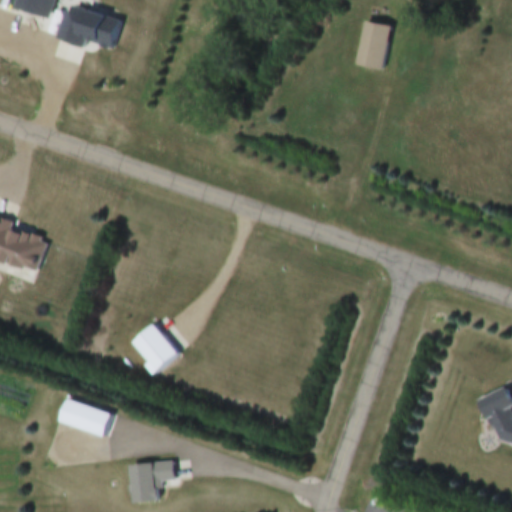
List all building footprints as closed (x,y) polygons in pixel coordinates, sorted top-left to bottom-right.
[(56,0),(20,0),(18,10),(43,18),(48,0),(53,0),(56,1),(56,0)] [(123,22),(68,7),(59,41),(85,48),(86,42),(115,50),(123,22)] [(384,72),(393,29),(367,24),(358,67),(384,72)] [(0,262),(36,276),(48,244),(21,233),(18,241),(7,237),(11,228),(0,223),(0,262)] [(135,346),(151,364),(146,369),(155,378),(181,355),(156,327),(135,346)] [(511,446),(511,398),(509,390),(482,401),(499,443),(511,446)] [(113,416),(67,402),(61,426),(107,439),(113,416)] [(136,506),(163,504),(161,485),(176,483),(174,464),(131,468),(136,506)]
